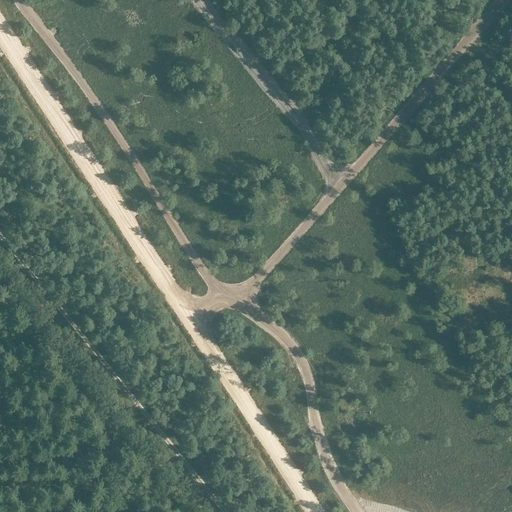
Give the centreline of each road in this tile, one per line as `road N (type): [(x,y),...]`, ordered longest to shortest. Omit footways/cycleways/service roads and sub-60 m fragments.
road 1 (track): [(0,29),(321,511)]
road 2 (unknown): [(192,323),(255,282),(503,0)]
road 3 (track): [(225,511),(0,235)]
